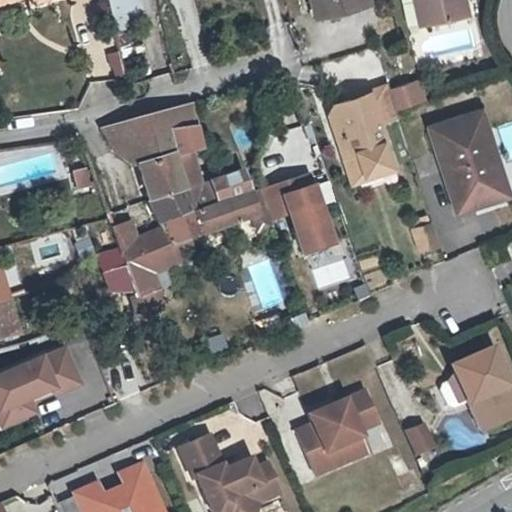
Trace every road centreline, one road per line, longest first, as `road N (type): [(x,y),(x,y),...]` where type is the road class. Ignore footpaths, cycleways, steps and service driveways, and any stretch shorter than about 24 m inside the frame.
road 1 (unclassified): [(0,481),(489,276),(506,314)]
road 2 (residential): [(0,133),(86,117),(283,57)]
